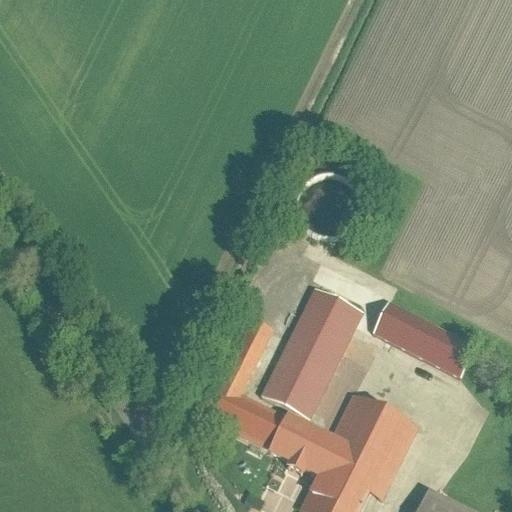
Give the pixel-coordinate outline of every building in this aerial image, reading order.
[(361,319),(310,295),(257,405),(307,429),(361,319)] [(465,347),(387,307),(371,338),(449,378),(465,347)] [(214,390),(240,403),(272,338),(245,325),(214,390)] [(198,422),(264,454),(280,422),(240,403),(214,390),(198,422)] [(415,431),(350,400),(328,445),(311,481),(295,511),(354,511),(362,496),(379,504),(415,431)] [(328,445),(280,422),(264,454),(262,458),(278,465),(274,473),(292,481),(295,474),(311,481),(328,445)] [(452,511),(422,497),(414,511),(452,511)]
